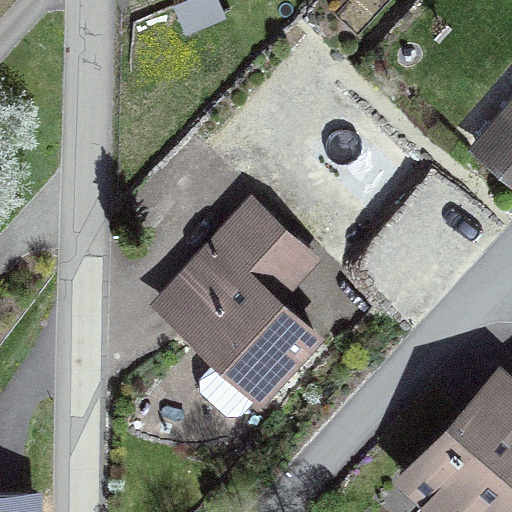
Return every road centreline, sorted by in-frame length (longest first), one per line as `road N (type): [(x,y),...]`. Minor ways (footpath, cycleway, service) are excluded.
road 1 (residential): [(81,511),(86,0)]
road 2 (residential): [(511,267),(276,511)]
